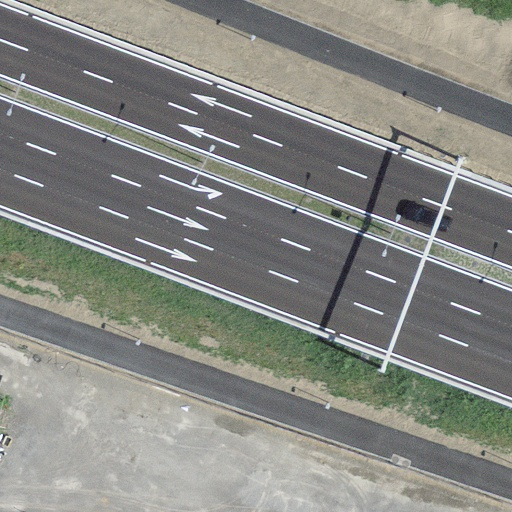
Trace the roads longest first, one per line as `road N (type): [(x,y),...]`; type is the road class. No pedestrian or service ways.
road 1 (primary): [(0,154),(511,347)]
road 2 (primary): [(511,235),(0,43)]
